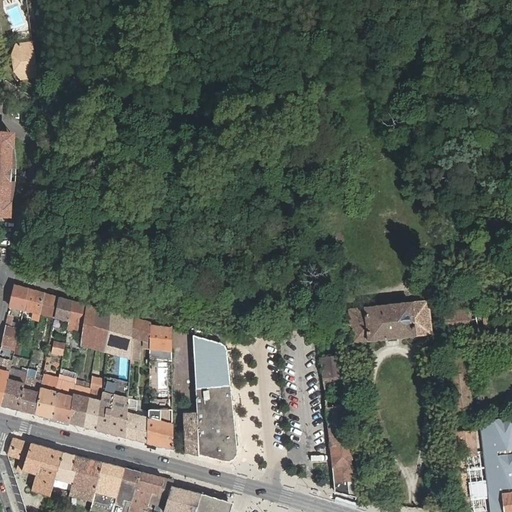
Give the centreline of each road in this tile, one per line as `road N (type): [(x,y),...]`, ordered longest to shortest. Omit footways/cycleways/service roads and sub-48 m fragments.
road 1 (track): [(411,260),(433,286),(437,344),(352,352),(344,326),(347,273),(372,271)]
road 2 (secondary): [(5,421),(270,492)]
road 3 (residential): [(0,118),(34,137),(40,150),(12,273)]
road 4 (residential): [(267,351),(278,462),(270,492)]
